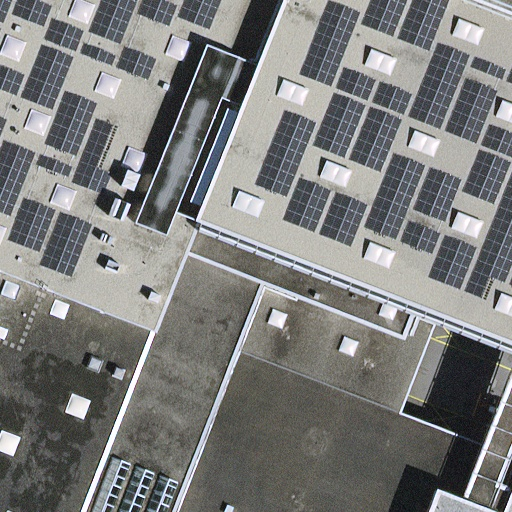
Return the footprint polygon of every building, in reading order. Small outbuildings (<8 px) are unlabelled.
[(370,0),(505,53),(511,35),(511,0),(0,0),(0,275),(143,330),(271,0),(322,0),(324,0),(370,0)] [(511,511),(511,477),(511,478),(506,476),(511,461),(506,459),(482,449),(397,414),(386,443),(362,433),(410,310),(434,319),(511,349),(511,35),(505,53),(370,0),(324,0),(322,0),(271,0),(143,330),(148,333),(125,393),(205,422),(170,511),(511,511)] [(0,511),(170,511),(205,422),(125,393),(148,333),(143,330),(0,275),(0,511)] [(397,414),(434,319),(410,310),(362,433),(386,443),(397,414)] [(506,459),(511,443),(511,372),(482,449),(506,459)]
